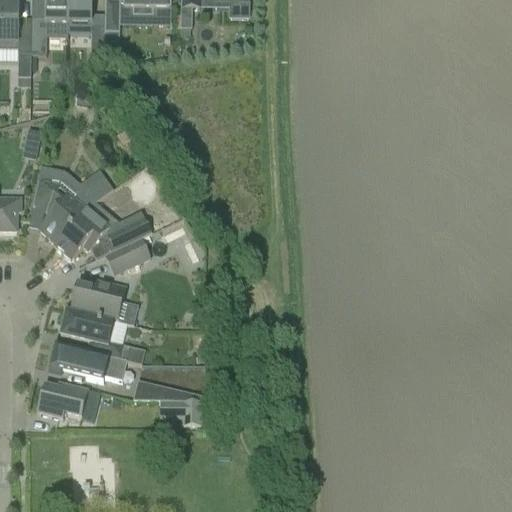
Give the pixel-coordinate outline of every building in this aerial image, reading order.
[(30,61),(43,61),(43,35),(67,35),(67,27),(67,0),(43,0),(44,26),(30,25),(30,61)] [(91,28),(91,0),(67,0),(67,27),(91,28)] [(168,16),(168,0),(124,0),(124,15),(133,15),(133,21),(151,21),(151,15),(168,16)] [(247,7),(247,0),(180,0),(180,14),(199,14),(199,7),(247,7)] [(118,39),(119,7),(104,6),(104,38),(118,39)] [(0,56),(18,56),(18,12),(0,12),(0,56)] [(103,59),(104,38),(104,32),(90,32),(90,58),(103,59)] [(180,33),(180,42),(189,42),(190,33),(180,33)] [(77,96),(75,108),(90,110),(92,99),(77,96)] [(23,161),(38,162),(40,133),(25,132),(23,161)] [(147,173),(135,182),(143,193),(155,185),(147,173)] [(36,195),(32,214),(46,217),(50,221),(40,233),(38,236),(39,237),(55,250),(53,252),(53,253),(85,216),(112,197),(103,182),(80,199),(62,183),(39,178),(37,188),(36,195)] [(0,238),(16,239),(16,219),(20,219),(20,205),(0,204),(0,238)] [(85,216),(53,253),(69,266),(73,264),(82,254),(86,258),(90,256),(99,245),(104,249),(109,247),(114,257),(132,248),(151,240),(144,225),(113,240),(106,233),(85,216)] [(154,241),(158,250),(185,237),(180,228),(154,241)] [(181,248),(190,267),(198,263),(189,243),(181,248)] [(104,263),(113,282),(150,264),(141,246),(104,263)] [(70,316),(117,327),(125,294),(104,289),(103,294),(77,288),(70,316)] [(112,329),(66,317),(60,342),(96,350),(94,359),(118,366),(121,351),(107,348),(112,329)] [(125,368),(118,366),(93,360),(53,350),(47,375),(102,388),(103,383),(121,387),(125,368)] [(37,419),(61,425),(62,421),(79,425),(87,395),(58,388),(56,394),(44,391),(37,419)] [(136,391),(132,406),(172,407),(171,399),(136,391)] [(182,432),(200,432),(201,408),(183,408),(183,409),(169,409),(168,425),(183,425),(182,432)]
